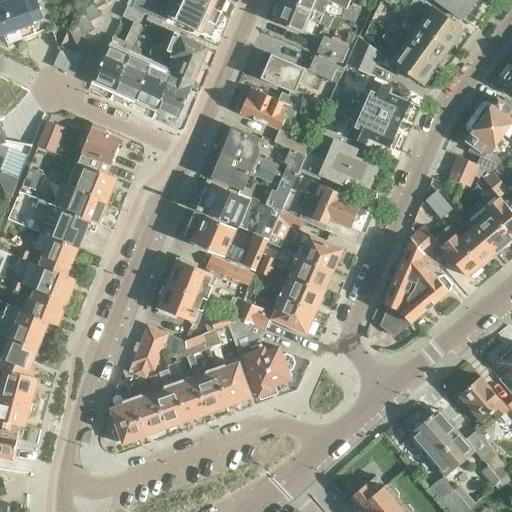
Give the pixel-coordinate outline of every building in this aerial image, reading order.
[(0,34),(31,21),(22,0),(2,0),(3,2),(0,3),(0,34)] [(84,0),(79,3),(84,11),(89,21),(90,21),(100,16),(96,7),(95,8),(90,0),(84,0)] [(221,14),(222,12),(195,0),(174,0),(173,3),(166,0),(128,0),(126,5),(165,22),(168,16),(202,31),(202,30),(210,34),(220,14),(221,14)] [(195,0),(222,12),(223,10),(222,9),(226,0),(195,0)] [(329,28),(333,18),(286,0),(283,0),(275,22),(301,33),(302,30),(308,18),(316,22),(319,23),(318,24),(329,28)] [(286,0),(333,18),(333,17),(323,13),(328,1),(338,5),(340,0),(286,0)] [(417,24),(450,47),(459,36),(458,29),(460,27),(431,5),(422,0),(412,0),(410,4),(424,15),(417,24)] [(480,0),(436,0),(461,18),(462,16),(469,22),(479,9),(478,9),(483,2),(480,0)] [(89,21),(84,11),(74,16),(78,24),(84,34),(94,29),(90,21),(89,21)] [(130,51),(131,51),(143,26),(134,22),(129,34),(128,33),(124,40),(113,35),(91,82),(102,87),(104,85),(114,89),(130,51)] [(392,23),(387,29),(398,36),(402,30),(392,23)] [(84,34),(78,24),(68,29),(78,49),(88,43),(84,34)] [(405,41),(434,62),(437,59),(442,59),(450,47),(417,24),(405,41)] [(398,36),(387,29),(382,36),(392,44),(398,36)] [(180,67),(178,72),(177,75),(193,82),(207,47),(171,31),(163,49),(173,53),(172,56),(173,57),(172,60),(173,64),(180,67)] [(342,61),(348,48),(324,37),(317,50),(342,61)] [(359,37),(347,65),(366,73),(369,74),(380,51),(359,37)] [(431,66),(434,62),(405,41),(391,60),(420,82),(425,82),(433,71),(431,66)] [(54,65),(64,70),(72,51),(62,46),(54,65)] [(72,51),(64,70),(73,74),(82,55),(72,51)] [(130,51),(114,89),(124,93),(123,96),(133,101),(151,60),(131,51),(130,51)] [(308,70),(307,69),(307,67),(273,53),(273,54),(264,51),(258,65),(267,69),(262,78),(296,93),(301,83),(311,87),(316,74),(331,81),(331,80),(337,83),(344,68),(315,55),(308,70)] [(172,69),(151,60),(133,101),(144,106),(146,102),(156,107),(172,69)] [(511,89),(511,68),(502,81),(511,89)] [(177,120),(193,82),(177,75),(178,72),(172,69),(156,107),(166,111),(165,114),(177,120)] [(359,107),(400,125),(403,119),(407,121),(415,103),(390,92),(392,87),(372,78),(364,97),(336,85),(332,95),(348,102),(359,107)] [(274,141),(290,148),(305,154),(310,142),(286,132),(300,100),(281,92),(278,98),(250,87),(246,98),(244,97),(240,99),(238,104),(239,108),(241,109),(239,112),(278,128),(275,136),(274,141)] [(475,113),(503,134),(511,122),(511,107),(497,97),(492,105),(488,101),(482,102),(475,113)] [(398,131),(400,125),(359,107),(347,135),(367,144),(369,139),(394,151),(402,133),(398,131)] [(491,152),(503,134),(475,113),(467,124),(467,130),(471,133),(465,141),(472,145),(468,152),(479,157),(477,163),(493,171),(504,161),(491,152)] [(54,142),(60,126),(47,121),(37,146),(54,153),(57,143),(54,142)] [(73,160),(76,162),(106,174),(120,140),(103,133),(104,129),(92,124),(81,150),(77,149),(73,160)] [(307,152),(306,155),(299,170),(319,179),(323,170),(345,179),(348,172),(360,178),(362,178),(364,179),(367,179),(369,178),(371,178),(372,177),(373,176),(374,175),(375,174),(376,173),(376,171),(376,169),(376,167),(375,166),(374,165),(374,164),(373,162),(372,162),(369,160),(356,154),(361,144),(319,125),(312,140),(333,149),(327,161),(307,152)] [(223,152),(293,183),(299,170),(306,155),(305,154),(290,148),(284,163),(287,164),(283,173),(277,170),(279,165),(263,159),(263,158),(255,155),(261,140),(233,129),(223,152)] [(281,210),(282,209),(291,188),(293,183),(223,152),(214,176),(242,188),(248,174),(256,178),(256,176),(272,183),(273,179),(280,182),(276,191),(272,189),(265,204),(281,210)] [(454,166),(474,176),(475,172),(480,174),(481,175),(484,167),(479,164),(459,155),(454,166)] [(51,169),(48,178),(59,182),(64,184),(106,201),(115,178),(106,174),(76,162),(70,177),(62,174),(51,169)] [(474,176),(454,166),(449,177),(444,189),(455,194),(461,182),(469,186),(474,176)] [(484,167),(481,175),(484,179),(499,197),(508,189),(493,172),(484,167)] [(29,168),(22,185),(35,190),(41,173),(29,168)] [(11,195),(18,178),(1,172),(0,174),(0,178),(6,193),(11,195)] [(300,217),(299,219),(325,230),(327,224),(329,225),(331,220),(350,228),(360,206),(341,197),(343,192),(344,193),(345,192),(318,180),(318,182),(319,182),(319,183),(311,180),(306,191),(312,193),(308,202),(316,205),(312,213),(296,206),(302,193),(291,188),(282,209),(300,217)] [(248,200),(237,196),(239,193),(214,182),(212,188),(205,185),(197,205),(233,220),(239,222),(248,200)] [(55,206),(61,209),(66,210),(65,212),(88,221),(97,224),(106,201),(64,184),(55,206)] [(436,190),(425,200),(441,219),(452,209),(436,190)] [(486,209),(511,240),(511,212),(499,197),(486,208),(487,209),(486,209)] [(271,235),(281,210),(265,204),(253,233),(257,235),(257,234),(268,238),(267,239),(269,239),(271,235)] [(504,249),(511,241),(511,240),(486,209),(487,209),(486,208),(470,222),(495,253),(502,247),(504,249)] [(66,210),(61,209),(49,237),(76,248),(88,221),(65,212),(66,210)] [(295,229),(299,219),(300,217),(282,209),(281,210),(271,235),(282,239),(288,226),(295,229)] [(196,210),(185,236),(225,253),(236,227),(196,210)] [(490,257),(495,253),(470,222),(454,235),(481,268),(492,259),(490,257)] [(423,226),(414,233),(429,251),(438,242),(423,226)] [(38,265),(43,268),(44,266),(65,275),(76,248),(49,237),(40,233),(34,248),(44,252),(38,265)] [(383,303),(389,306),(398,310),(414,289),(428,259),(433,255),(429,251),(414,233),(383,303)] [(255,268),(267,239),(268,238),(257,234),(257,235),(244,264),(255,268)] [(481,268),(454,235),(441,246),(467,277),(470,274),(472,276),(481,268)] [(295,253),(332,269),(342,247),(325,240),(324,243),(308,236),(302,248),(298,246),(295,253)] [(238,259),(243,247),(231,242),(226,255),(238,259)] [(27,261),(30,253),(19,249),(16,257),(27,261)] [(332,269),(295,253),(290,264),(295,266),(291,276),(323,290),(332,269)] [(262,264),(272,268),(276,259),(266,255),(262,264)] [(441,264),(433,255),(428,259),(414,289),(398,310),(389,306),(378,326),(381,330),(390,340),(414,320),(419,320),(424,315),(425,311),(449,290),(453,285),(444,275),(438,277),(433,272),(438,268),(438,267),(441,264)] [(249,285),(251,280),(254,273),(213,256),(209,267),(249,285)] [(169,282),(207,298),(212,284),(217,273),(179,258),(169,282)] [(272,268),(262,264),(259,271),(269,276),(272,268)] [(75,279),(65,275),(44,266),(43,268),(34,290),(66,303),(75,279)] [(323,290),(291,276),(285,288),(281,287),(276,297),(313,313),(323,290)] [(23,285),(12,280),(9,288),(20,292),(23,285)] [(202,311),(207,298),(169,282),(159,307),(197,322),(202,311)] [(247,291),(259,296),(261,291),(249,285),(247,291)] [(25,313),(47,322),(57,326),(66,303),(34,290),(26,312),(25,313)] [(232,296),(228,307),(236,311),(241,300),(232,296)] [(303,335),(313,313),(276,297),(274,303),(278,305),(272,317),(288,324),(287,328),(303,335)] [(236,315),(253,322),(264,327),(269,317),(264,314),(266,309),(241,299),(241,300),(236,311),(235,314),(236,315)] [(25,313),(26,312),(21,310),(16,322),(9,319),(3,334),(10,337),(37,349),(47,322),(25,313)] [(233,323),(233,322),(229,313),(210,319),(214,330),(216,329),(228,325),(233,323)] [(261,340),(264,327),(253,322),(236,315),(233,322),(233,323),(228,325),(234,340),(237,339),(258,396),(270,391),(269,388),(291,379),(288,371),(293,369),(295,363),(293,356),(286,353),(281,355),(279,349),(266,354),(265,350),(254,354),(247,336),(261,340)] [(129,372),(145,378),(149,368),(154,369),(161,352),(178,359),(187,355),(187,350),(185,340),(185,339),(148,324),(129,372)] [(221,343),(216,329),(214,330),(203,334),(206,343),(208,348),(221,343)] [(37,349),(10,337),(3,334),(0,333),(0,370),(4,371),(26,376),(37,349)] [(185,340),(187,350),(206,343),(203,334),(185,340)] [(511,348),(501,358),(504,361),(503,362),(511,372),(511,348)] [(208,375),(195,380),(206,411),(227,404),(214,368),(213,362),(204,365),(206,371),(208,375)] [(214,368),(227,404),(248,396),(237,365),(224,369),(223,365),(214,368)] [(0,382),(0,395),(30,403),(36,379),(26,376),(4,371),(1,383),(0,382)] [(482,421),(493,412),(504,425),(509,425),(511,422),(511,400),(505,406),(481,377),(459,395),(482,421)] [(206,411),(195,380),(184,384),(183,379),(173,383),(186,419),(206,411)] [(186,419),(173,383),(164,386),(166,390),(153,395),(165,427),(186,419)] [(30,403),(0,395),(0,420),(23,427),(30,403)] [(165,427),(153,395),(142,399),(140,395),(131,398),(144,434),(165,427)] [(123,442),(144,434),(131,398),(122,401),(123,405),(112,409),(119,429),(113,431),(116,438),(121,436),(123,442)] [(440,410),(436,413),(409,436),(444,475),(474,449),(483,459),(488,465),(481,471),(493,486),(494,485),(499,491),(511,479),(511,473),(510,472),(510,471),(493,451),(478,433),(468,442),(450,421),(449,421),(440,410)] [(0,457),(12,459),(17,435),(15,434),(17,425),(0,420),(0,457)] [(377,478),(367,486),(367,485),(352,497),(364,511),(412,511),(413,509),(410,505),(405,505),(403,507),(397,500),(398,498),(399,492),(396,489),(391,488),(389,490),(385,486),(384,487),(377,478)] [(460,485),(456,489),(449,481),(444,479),(441,482),(440,481),(431,488),(450,511),(465,511),(471,507),(470,506),(474,502),(460,485)]
